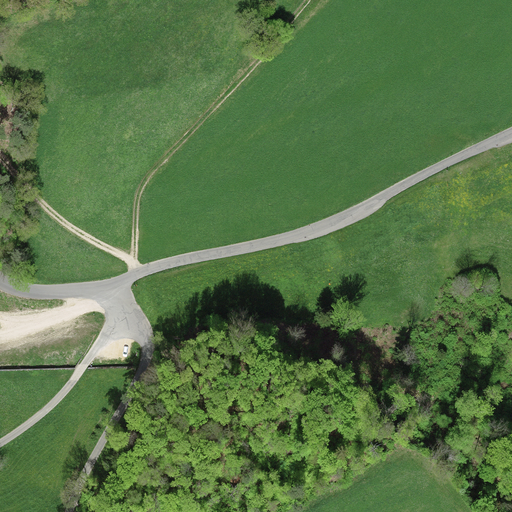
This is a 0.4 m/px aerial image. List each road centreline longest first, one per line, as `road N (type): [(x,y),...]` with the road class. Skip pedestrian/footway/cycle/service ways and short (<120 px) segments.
road 1 (unclassified): [(511,133),(313,230),(124,279)]
road 2 (track): [(310,0),(144,181),(133,262)]
road 3 (unclassified): [(70,511),(86,465),(149,353),(131,307)]
road 4 (unclassified): [(131,307),(50,406),(0,439)]
road 5 (track): [(145,272),(54,219),(0,157)]
road 6 (unclassified): [(124,279),(93,290),(42,292),(0,280)]
